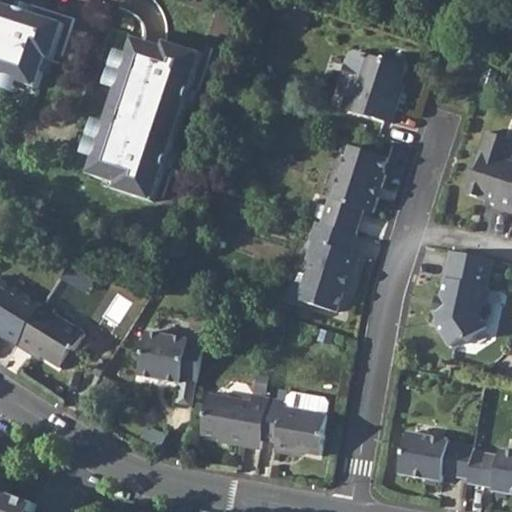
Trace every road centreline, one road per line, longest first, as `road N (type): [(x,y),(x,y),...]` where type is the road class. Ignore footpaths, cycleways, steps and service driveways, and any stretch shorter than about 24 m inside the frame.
road 1 (residential): [(352,511),(392,286),(446,115)]
road 2 (residential): [(0,395),(143,478),(317,511)]
